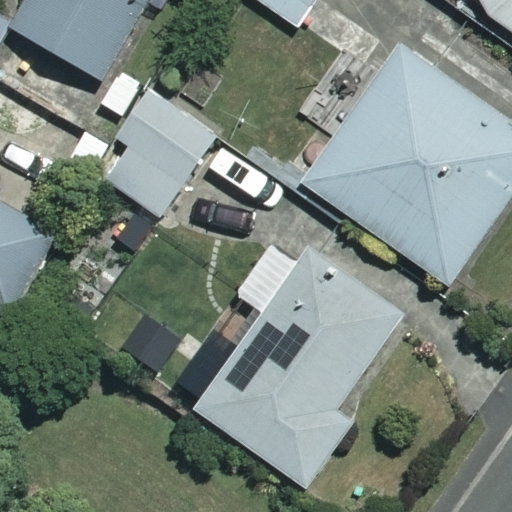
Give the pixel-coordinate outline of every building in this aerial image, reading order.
[(145,0),(21,0),(10,19),(7,25),(102,78),(145,0)] [(315,0),(257,0),(297,27),(315,0)] [(511,0),(480,0),(489,15),(511,30),(511,0)] [(0,37),(7,25),(10,19),(0,13),(0,37)] [(511,218),(511,133),(406,60),(346,148),(320,130),(288,176),(459,295),(511,218)] [(224,147),(166,102),(105,181),(164,226),(224,147)] [(67,238),(0,198),(0,318),(14,327),(67,238)] [(403,333),(283,249),(243,306),(272,326),(205,421),(312,497),(359,429),(343,417),(403,333)] [(196,315),(179,298),(126,351),(166,391),(200,358),(176,334),(196,315)]
